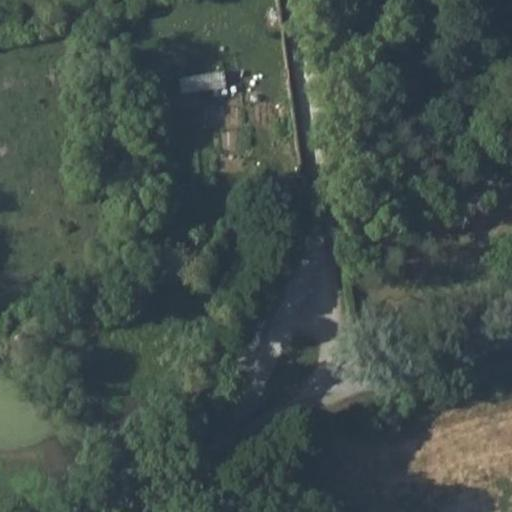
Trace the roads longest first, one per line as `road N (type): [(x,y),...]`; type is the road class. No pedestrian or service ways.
road 1 (unclassified): [(315,209),(302,275),(203,458)]
road 2 (unclassified): [(315,209),(283,130),(271,36),(277,0)]
road 3 (unclassified): [(511,328),(330,379)]
road 4 (unclassified): [(330,379),(344,294),(315,209)]
road 5 (unclassified): [(330,379),(268,408),(203,458)]
